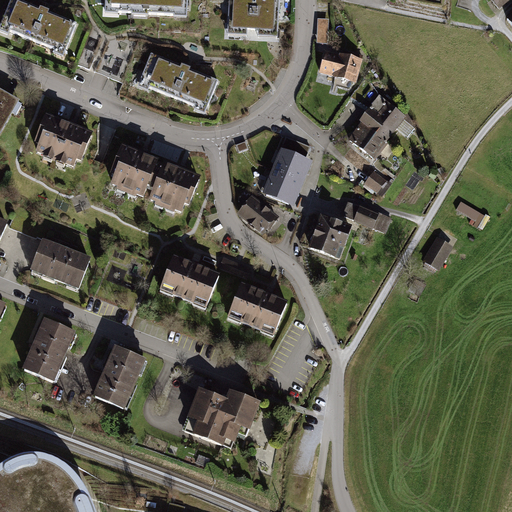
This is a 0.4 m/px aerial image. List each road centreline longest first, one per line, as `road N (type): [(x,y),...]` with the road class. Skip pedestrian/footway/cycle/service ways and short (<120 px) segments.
road 1 (unclassified): [(350,511),(334,427),(339,370),(323,321),(292,267),(236,224),(218,142)]
road 2 (track): [(339,370),(482,133),(511,103)]
road 3 (residential): [(259,391),(0,285)]
road 4 (residential): [(0,61),(168,134),(218,142)]
road 5 (residential): [(309,0),(296,76),(283,102),(218,142)]
